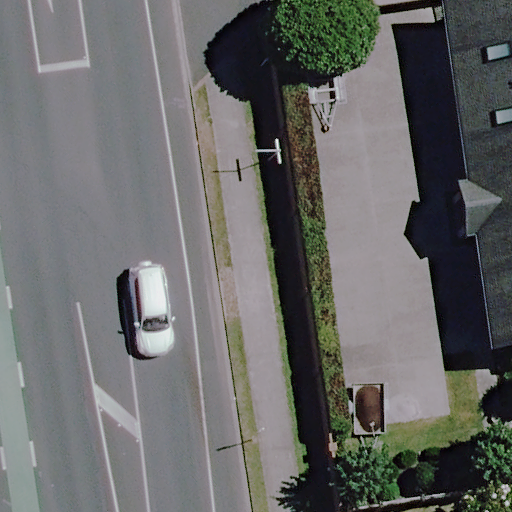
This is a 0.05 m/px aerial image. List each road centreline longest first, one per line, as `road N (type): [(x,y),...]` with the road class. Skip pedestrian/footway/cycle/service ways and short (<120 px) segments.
road 1 (secondary): [(49,174),(112,511)]
road 2 (secondary): [(29,0),(49,174)]
